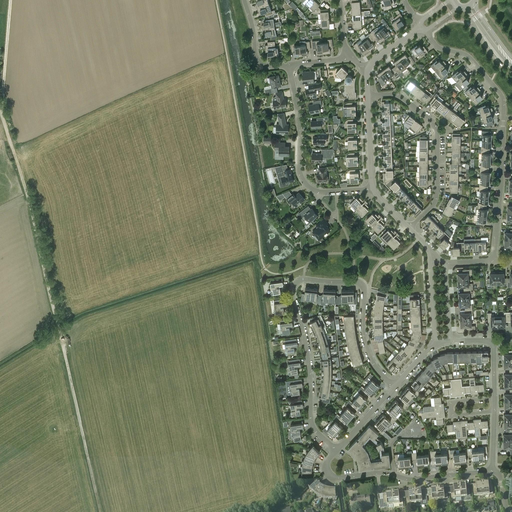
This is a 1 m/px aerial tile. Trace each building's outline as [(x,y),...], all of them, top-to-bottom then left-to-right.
[(311,13),(317,13),(321,9),(318,6),(320,5),(318,3),(320,2),(318,0),(316,0),(310,7),(314,11),(311,13)] [(358,0),(350,0),(352,3),(352,9),(360,8),(359,2),(358,0)] [(393,0),(383,0),(385,5),(382,6),(384,10),(391,8),(390,5),(395,3),(393,0)] [(266,16),(272,14),(275,13),(274,10),(271,11),(269,3),(257,7),(258,11),(260,10),(261,13),(264,12),(265,13),(266,16)] [(321,9),(317,13),(320,12),(321,19),(329,18),(328,9),(321,9)] [(394,12),(397,15),(394,18),(395,20),(391,23),(396,30),(402,26),(401,25),(404,23),(402,20),(404,19),(400,13),(397,11),(394,12)] [(272,14),(266,16),(267,21),(264,22),(264,25),(262,25),(262,29),(275,27),(272,14)] [(329,18),(321,19),(322,28),(329,28),(329,18)] [(361,19),(353,20),(354,29),(361,28),(361,19)] [(377,28),(379,30),(385,38),(391,34),(387,30),(390,28),(385,22),(377,28)] [(277,39),(275,27),(262,29),(263,32),(266,32),(266,35),(269,34),(270,39),(277,39)] [(373,31),(369,34),(374,40),(376,38),(379,42),(385,38),(379,30),(374,33),(373,31)] [(361,40),(363,42),(369,50),(374,46),(371,41),(374,40),(369,34),(361,40)] [(328,42),(322,43),(323,53),(330,52),(330,47),(333,47),(332,39),(327,40),(328,42)] [(316,54),(323,53),(322,43),(319,43),(319,40),(312,41),(313,49),(316,48),(316,54)] [(272,55),(272,56),(279,56),(278,47),(275,48),(275,41),(267,42),(267,45),(265,45),(266,52),(268,52),(269,55),(272,55)] [(305,45),(300,45),(301,55),(308,55),(307,49),(310,49),(309,41),(305,42),(305,45)] [(363,54),(369,50),(363,42),(360,44),(359,41),(353,45),(357,51),(360,50),(363,54)] [(294,56),(301,55),(300,45),(294,46),(294,43),(290,43),(290,51),(293,51),(294,56)] [(419,54),(421,56),(428,52),(424,46),(422,48),(419,45),(417,47),(416,46),(411,50),(415,56),(419,54)] [(405,54),(399,58),(405,66),(410,63),(411,65),(415,63),(411,57),(408,58),(405,54)] [(400,77),(404,74),(402,72),(407,68),(405,66),(399,58),(393,62),(397,67),(394,68),(400,77)] [(431,65),(436,71),(446,63),(443,61),(441,62),(439,60),(437,62),(436,61),(431,65)] [(448,66),(446,63),(436,71),(441,78),(443,76),(443,77),(442,78),(443,80),(448,75),(446,72),(448,70),(446,68),(448,66)] [(350,76),(349,75),(348,75),(347,73),(348,72),(341,66),(336,73),(338,74),(335,77),(341,78),(342,79),(342,78),(345,78),(345,79),(345,80),(345,79),(345,78),(345,77),(346,77),(346,76),(347,76),(348,76),(348,75),(349,75),(350,76)] [(389,78),(393,75),(397,79),(400,77),(394,68),(392,70),(389,66),(383,70),(389,78)] [(384,81),(389,78),(383,70),(377,74),(380,78),(378,80),(382,86),(386,83),(384,81)] [(452,76),(457,82),(467,74),(464,71),(462,73),(460,70),(458,72),(457,71),(452,76)] [(308,83),(314,82),(315,82),(314,71),(303,72),(304,80),(308,80),(308,83)] [(467,74),(457,82),(454,84),(459,90),(462,88),(467,84),(467,83),(469,81),(467,78),(469,77),(467,74)] [(351,76),(350,76),(349,75),(348,75),(348,76),(347,76),(346,76),(346,77),(345,77),(345,78),(345,79),(345,80),(345,81),(346,81),(346,82),(347,82),(348,83),(349,83),(349,84),(346,84),(346,93),(348,93),(349,99),(356,99),(356,92),(355,92),(354,85),(354,84),(354,83),(354,82),(355,80),(355,79),(352,79),(352,78),(352,77),(351,76)] [(270,77),(272,88),(281,86),(278,76),(270,77)] [(411,91),(416,85),(415,85),(408,79),(404,85),(411,91)] [(313,98),(317,97),(315,90),(321,88),(320,83),(311,85),(311,88),(305,89),(307,96),(312,95),(313,98)] [(418,86),(416,85),(411,91),(415,95),(422,85),(420,84),(419,86),(418,86)] [(424,87),(422,85),(415,95),(419,98),(424,91),(422,90),(422,89),(424,87)] [(465,92),(470,98),(480,90),(478,87),(476,89),(474,86),(471,88),(470,87),(465,92)] [(424,91),(419,98),(419,97),(426,103),(433,95),(426,89),(424,91)] [(482,92),(480,90),(470,98),(476,104),(481,100),(480,99),(482,97),(480,94),(482,92)] [(278,109),(278,108),(283,107),(283,108),(286,107),(285,99),(283,99),(282,91),(276,92),(276,96),(273,96),(272,98),(274,109),(278,109)] [(436,109),(442,102),(441,102),(441,103),(434,97),(429,103),(436,108),(436,109)] [(320,111),(320,112),(319,108),(320,106),(322,106),(321,100),(314,101),(314,104),(314,105),(309,106),(309,105),(310,114),(310,113),(320,111)] [(382,110),(382,114),(390,113),(389,102),(385,102),(385,101),(381,101),(382,107),(384,107),(384,110),(382,110)] [(443,104),(442,102),(436,109),(440,112),(448,103),(446,101),(444,104),(443,104)] [(344,115),(347,115),(356,114),(355,106),(352,106),(352,102),(348,103),(347,103),(346,103),(345,104),(345,105),(344,105),(344,106),(344,107),(344,115)] [(449,104),(448,103),(440,112),(444,115),(450,109),(448,107),(448,106),(449,104)] [(481,116),(493,111),(492,108),(489,109),(488,106),(485,107),(485,105),(478,108),(481,116)] [(451,110),(450,109),(444,115),(448,119),(456,109),(454,108),(452,110),(451,110)] [(457,110),(456,109),(448,119),(452,122),(458,115),(456,113),(457,110)] [(494,114),(493,111),(481,116),(484,123),(490,121),(490,119),(493,118),(492,115),(494,114)] [(393,125),(393,113),(390,113),(382,114),(382,118),(385,118),(385,122),(382,122),(382,125),(390,125),(393,125)] [(276,124),(276,133),(288,133),(288,125),(286,125),(284,114),(278,115),(280,124),(276,124)] [(411,126),(415,120),(408,114),(403,120),(411,126)] [(458,115),(452,122),(453,121),(460,127),(465,121),(457,115),(458,115)] [(311,121),(311,128),(321,127),(321,121),(324,120),(324,117),(317,118),(317,121),(311,121)] [(345,127),(348,127),(348,131),(356,131),(356,122),(353,123),(353,119),(349,119),(348,119),(347,120),(346,120),(346,121),(345,121),(345,122),(345,123),(345,127)] [(415,120),(411,126),(409,128),(414,132),(416,130),(418,132),(423,126),(415,120)] [(393,125),(390,125),(382,125),(383,125),(383,129),(384,129),(384,133),(383,133),(383,136),(394,136),(393,125)] [(482,135),(482,141),(491,141),(492,135),(489,135),(489,131),(481,131),(481,135),(482,135)] [(452,143),(460,143),(460,142),(460,133),(452,133),(452,142),(452,143)] [(320,146),(324,146),(324,140),(327,140),(327,134),(317,134),(317,137),(314,137),(314,138),(313,138),(313,141),(314,142),(314,144),(320,144),(320,146)] [(348,140),(349,148),(357,148),(357,139),(354,139),(353,136),(350,136),(349,136),(348,136),(347,137),(346,137),(346,138),(346,139),(345,139),(345,140),(348,140)] [(394,136),(383,136),(383,140),(386,140),(386,144),(383,144),(383,147),(391,147),(394,147),(394,136)] [(491,141),(482,141),(482,146),(481,146),(481,150),(488,150),(489,147),(492,147),(491,141)] [(283,155),(283,156),(289,156),(289,147),(285,147),(285,143),(275,143),(274,150),(279,150),(279,155),(283,155)] [(391,147),(383,147),(383,148),(384,148),(384,152),(386,152),(386,155),(383,155),(384,159),(392,158),(391,147)] [(329,154),(329,149),(321,149),(321,154),(312,153),(312,162),(321,162),(322,158),(324,158),(324,154),(329,154)] [(488,150),(481,150),(481,154),(482,154),(481,159),(491,160),(491,159),(492,153),(488,153),(488,150)] [(347,165),(349,165),(358,164),(357,156),(354,156),(354,153),(350,153),(349,153),(348,153),(348,154),(347,154),(347,155),(346,155),(346,156),(346,157),(347,165)] [(392,158),(384,159),(384,163),(387,163),(387,166),(384,166),(384,170),(392,169),(392,158)] [(491,160),(481,159),(481,165),(480,165),(480,169),(488,169),(488,166),(491,166),(491,160)] [(321,182),(321,181),(328,181),(327,174),(326,174),(326,168),(319,168),(319,173),(320,173),(320,174),(317,175),(317,182),(318,182),(321,182)] [(280,184),(283,183),(283,184),(284,184),(284,186),(288,184),(288,183),(294,181),(290,169),(284,171),(285,176),(278,178),(280,184)] [(347,182),(350,182),(359,181),(358,173),(355,173),(355,169),(351,169),(350,169),(350,170),(349,170),(348,170),(348,171),(347,171),(347,172),(347,173),(350,173),(350,177),(347,177),(347,182)] [(384,182),(393,179),(393,175),(392,169),(384,170),(386,170),(387,173),(383,173),(383,178),(383,179),(383,180),(384,181),(384,182)] [(488,169),(480,169),(480,172),(481,172),(481,178),(490,179),(490,178),(491,172),(488,172),(488,169)] [(428,177),(419,177),(420,177),(420,181),(418,181),(418,186),(420,186),(427,186),(427,177),(428,177)] [(490,179),(481,178),(480,184),(479,184),(479,187),(487,188),(487,185),(490,185),(490,179)] [(393,191),(399,185),(393,179),(384,182),(384,183),(385,184),(386,185),(386,186),(390,189),(393,187),(395,189),(393,191)] [(458,184),(449,183),(449,184),(450,184),(450,193),(457,193),(458,184)] [(399,185),(393,191),(396,194),(398,193),(400,195),(398,197),(400,199),(406,194),(399,186),(399,185)] [(487,188),(479,187),(479,191),(480,191),(479,197),(489,197),(490,191),(487,191),(487,188)] [(299,205),(299,203),(304,199),(299,193),(295,197),(293,194),(286,199),(291,204),(293,202),(296,207),(299,205)] [(406,205),(408,207),(414,202),(406,194),(400,199),(401,200),(401,199),(404,202),(405,201),(408,203),(406,205)] [(446,205),(453,209),(456,203),(458,204),(459,201),(451,196),(446,205)] [(350,204),(356,210),(365,200),(363,198),(361,200),(359,198),(358,199),(356,197),(354,199),(353,198),(343,198),(343,202),(348,202),(350,204)] [(489,197),(479,197),(479,202),(478,202),(477,206),(485,206),(486,203),(489,204),(489,197)] [(365,200),(356,210),(362,216),(368,210),(367,208),(368,206),(366,204),(368,203),(365,200)] [(416,200),(414,202),(408,207),(409,208),(409,207),(412,210),(413,208),(416,211),(414,213),(416,215),(422,210),(420,207),(421,206),(416,200)] [(449,217),(453,209),(446,205),(442,213),(449,217)] [(485,206),(477,206),(477,209),(476,209),(475,215),(487,216),(488,210),(485,210),(485,206)] [(314,219),(314,218),(317,215),(312,208),(308,211),(306,208),(299,213),(304,220),(305,220),(307,219),(310,222),(314,219)] [(366,220),(372,226),(381,217),(379,214),(377,216),(375,214),(374,215),(372,214),(366,220)] [(428,227),(430,229),(436,223),(428,215),(422,221),(425,224),(427,222),(430,225),(428,227)] [(487,216),(475,215),(474,220),(476,221),(476,224),(483,225),(484,222),(487,222),(487,216)] [(384,219),(381,217),(372,226),(378,232),(384,226),(383,224),(384,223),(382,221),(384,219)] [(328,234),(328,232),(330,231),(325,225),(328,223),(324,219),(316,225),(318,227),(313,232),(319,240),(323,236),(325,236),(328,234)] [(436,223),(430,229),(433,232),(435,230),(438,233),(436,235),(438,237),(444,231),(436,223)] [(382,236),(388,242),(397,233),(395,230),(393,232),(391,230),(390,231),(388,230),(382,236)] [(444,231),(438,237),(438,238),(439,239),(440,239),(440,240),(441,242),(440,242),(444,247),(448,242),(446,240),(450,237),(444,231)] [(400,235),(397,233),(388,242),(394,248),(400,242),(398,240),(400,239),(398,237),(400,235)] [(475,239),(476,250),(479,250),(479,251),(486,251),(486,238),(475,239)] [(464,242),(464,251),(465,251),(465,250),(469,250),(468,248),(472,248),(472,250),(476,250),(475,239),(475,242),(464,242)] [(463,251),(464,251),(464,242),(456,242),(456,247),(453,247),(453,253),(459,253),(459,252),(460,251),(461,251),(462,251),(463,251)] [(458,280),(468,280),(468,275),(472,275),(472,269),(464,270),(464,273),(458,273),(458,280)] [(491,283),(497,283),(497,273),(490,273),(490,279),(487,279),(487,288),(491,287),(491,283)] [(501,286),(507,286),(507,279),(504,279),(504,273),(497,273),(497,283),(501,283),(501,286)] [(465,286),(465,290),(471,289),(471,283),(468,283),(468,280),(458,280),(459,287),(465,286)] [(272,294),(281,293),(280,286),(283,285),(283,281),(270,283),(271,289),(271,294),(272,294)] [(304,298),(310,299),(312,289),(305,288),(305,294),(302,294),(301,301),(304,301),(304,298)] [(314,303),(319,303),(320,296),(317,296),(318,289),(312,289),(310,299),(314,299),(314,303)] [(459,293),(459,300),(469,299),(469,293),(471,293),(471,289),(465,290),(465,293),(459,293)] [(323,296),(320,296),(319,303),(323,303),(323,300),(329,300),(329,290),(323,290),(323,296)] [(335,304),(338,304),(338,297),(335,297),(336,290),(329,290),(329,300),(332,300),(333,304),(335,304)] [(342,297),(338,297),(338,304),(342,304),(342,300),(348,300),(348,290),(341,290),(342,297)] [(354,290),(348,290),(348,300),(354,300),(354,304),(357,304),(357,296),(354,296),(354,290)] [(376,300),(384,301),(385,297),(387,298),(388,294),(382,292),(382,295),(377,294),(376,300)] [(410,305),(420,304),(419,298),(415,298),(415,295),(409,296),(410,305)] [(274,300),(274,303),(275,310),(274,314),(276,314),(284,313),(283,306),(287,305),(286,299),(274,300)] [(466,306),(466,310),(472,309),(472,303),(470,303),(469,299),(459,300),(460,307),(466,306)] [(460,313),(461,320),(471,319),(470,315),(473,315),(472,309),(466,310),(466,313),(460,313)] [(504,316),(498,317),(498,327),(505,326),(505,320),(508,320),(508,312),(504,312),(504,316)] [(491,327),(498,327),(498,317),(494,317),(494,315),(491,315),(491,313),(488,313),(488,321),(491,321),(491,327)] [(309,323),(312,327),(321,324),(319,321),(322,319),(320,315),(318,315),(313,318),(314,320),(309,323)] [(282,334),(290,333),(289,326),(293,325),(292,318),(280,320),(281,329),(280,334),(282,334)] [(471,326),(471,319),(461,320),(461,327),(467,326),(467,330),(475,329),(475,326),(471,326)] [(324,322),(321,324),(312,327),(314,332),(323,329),(326,328),(324,322)] [(314,332),(315,337),(325,334),(323,329),(314,332)] [(383,333),(374,334),(375,340),(376,339),(377,342),(383,341),(382,338),(384,338),(383,333)] [(410,339),(419,342),(420,335),(421,335),(411,334),(411,339),(410,339)] [(284,340),(285,343),(286,350),(285,354),(286,354),(295,353),(294,346),(297,345),(297,338),(284,340)] [(407,344),(415,349),(418,342),(419,343),(419,342),(410,339),(408,344),(407,344)] [(415,349),(407,344),(404,349),(402,348),(410,355),(414,349),(415,349)] [(410,355),(402,348),(398,352),(406,359),(409,354),(410,355)] [(398,352),(394,356),(402,363),(406,359),(398,352)] [(438,355),(438,356),(442,365),(442,364),(447,362),(445,353),(445,354),(438,355)] [(394,356),(391,361),(398,367),(402,363),(394,356)] [(432,360),(431,360),(438,368),(437,367),(442,365),(438,356),(438,357),(432,360)] [(288,360),(288,363),(289,370),(288,374),(290,374),(298,373),(297,366),(301,365),(300,359),(288,360)] [(426,365),(426,366),(434,373),(433,371),(438,368),(431,360),(432,361),(426,365)] [(394,372),(398,367),(391,361),(386,365),(394,372)] [(427,366),(423,371),(430,377),(434,373),(426,366),(427,366)] [(423,371),(419,375),(426,382),(430,377),(423,371)] [(368,384),(376,391),(380,386),(375,382),(377,380),(370,373),(368,376),(369,378),(366,382),(368,384)] [(419,375),(415,379),(423,386),(426,382),(419,375)] [(469,378),(471,395),(478,394),(478,392),(484,391),(484,384),(475,385),(475,377),(469,378)] [(461,379),(456,379),(457,396),(464,395),(464,393),(470,392),(471,395),(469,378),(470,385),(462,386),(461,379)] [(286,381),(286,382),(287,386),(290,385),(290,388),(290,390),(291,390),(291,395),(300,393),(299,386),(303,386),(302,379),(286,381)] [(418,390),(423,386),(415,379),(411,384),(418,390)] [(450,397),(457,396),(456,379),(450,380),(451,387),(443,388),(443,395),(450,395),(450,397)] [(362,386),(359,389),(365,393),(367,391),(371,395),(376,391),(368,384),(364,388),(362,386)] [(404,391),(411,398),(415,393),(418,396),(420,393),(414,388),(412,391),(408,386),(404,391)] [(360,393),(356,398),(363,405),(367,400),(363,396),(365,393),(359,389),(357,391),(360,393)] [(329,397),(330,392),(320,390),(319,396),(319,398),(322,399),(322,402),(329,402),(330,398),(329,397)] [(404,400),(402,402),(408,407),(410,404),(407,402),(411,398),(404,391),(399,396),(404,400)] [(421,413),(444,410),(444,403),(441,403),(441,397),(431,398),(432,405),(435,406),(423,407),(423,408),(423,412),(421,412),(421,413)] [(349,400),(347,402),(352,407),(355,405),(359,409),(363,405),(356,398),(352,402),(349,400)] [(294,401),(294,404),(290,405),(291,411),(291,415),(292,415),(301,414),(300,407),(303,406),(302,400),(294,401)] [(395,400),(391,405),(399,411),(403,407),(405,409),(408,407),(402,402),(400,404),(395,400)] [(347,407),(343,412),(351,418),(355,414),(350,410),(352,407),(347,402),(345,405),(347,407)] [(392,414),(390,416),(395,421),(397,418),(395,416),(399,411),(391,405),(387,409),(392,414)] [(445,417),(444,410),(421,413),(422,415),(422,418),(423,420),(426,418),(436,417),(437,425),(444,424),(443,418),(445,417)] [(337,414),(335,416),(340,421),(342,419),(347,423),(347,422),(350,421),(349,420),(351,418),(343,412),(339,416),(337,414)] [(383,414),(379,419),(386,425),(390,421),(393,423),(395,421),(390,416),(388,418),(383,414)] [(338,423),(340,421),(335,416),(332,419),(328,423),(331,425),(339,432),(340,430),(341,431),(342,428),(343,428),(338,423)] [(382,430),(386,425),(379,419),(375,423),(379,427),(377,430),(383,435),(385,432),(382,430)] [(474,420),(475,436),(481,436),(480,428),(488,427),(487,420),(481,421),(481,419),(474,420)] [(467,420),(460,421),(462,438),(467,437),(466,430),(469,429),(469,432),(475,432),(475,436),(474,420),(473,420),(474,422),(467,422),(467,420)] [(456,438),(462,438),(460,421),(453,422),(453,424),(447,425),(447,432),(456,431),(456,438)] [(292,436),(301,435),(300,428),(303,427),(303,423),(290,425),(291,432),(291,436),(292,436)] [(339,432),(331,425),(327,430),(325,428),(322,430),(328,435),(330,433),(334,437),(335,436),(337,435),(337,434),(339,432)] [(369,425),(358,437),(360,439),(358,440),(357,439),(348,448),(351,451),(353,450),(354,451),(356,453),(354,454),(357,457),(358,461),(360,460),(360,462),(361,464),(359,465),(359,469),(372,467),(371,465),(374,465),(374,467),(390,465),(389,453),(385,453),(384,446),(381,441),(376,436),(379,433),(369,425)] [(308,450),(316,456),(317,456),(317,454),(318,453),(320,452),(313,445),(311,446),(310,447),(309,449),(308,450)] [(477,447),(477,448),(479,461),(485,460),(484,454),(487,453),(487,446),(477,447)] [(469,455),(468,448),(465,449),(465,452),(459,453),(460,463),(467,462),(466,456),(469,455)] [(472,448),(468,448),(469,455),(472,455),(473,461),(479,461),(477,448),(472,448)] [(451,457),(450,450),(450,449),(446,450),(447,453),(441,454),(442,464),(448,463),(447,457),(451,457)] [(305,456),(304,457),(314,461),(314,459),(315,459),(315,457),(316,456),(308,450),(307,452),(306,453),(305,455),(305,456)] [(450,450),(451,457),(454,457),(454,463),(460,463),(459,453),(457,453),(455,450),(450,450)] [(432,458),(431,451),(428,451),(428,454),(422,455),(423,465),(430,464),(429,458),(432,458)] [(431,451),(432,458),(432,459),(435,458),(436,464),(442,464),(441,454),(441,451),(437,452),(436,451),(431,451)] [(416,452),(413,453),(414,460),(417,460),(417,466),(423,465),(422,455),(417,456),(416,452)] [(414,460),(413,453),(408,453),(407,457),(404,457),(405,467),(411,466),(411,460),(414,460)] [(399,468),(405,467),(404,457),(398,458),(398,454),(394,455),(395,462),(398,461),(399,468)] [(303,463),(302,464),(312,465),(313,464),(313,463),(313,462),(314,461),(304,457),(304,458),(303,459),(303,460),(303,462),(303,463)] [(314,494),(315,495),(321,486),(320,486),(318,485),(317,484),(317,483),(310,490),(311,491),(312,492),(313,494),(314,494)] [(481,484),(473,485),(474,496),(493,494),(492,483),(483,484),(483,483),(482,483),(481,483),(481,484)] [(458,486),(458,487),(458,488),(460,488),(461,498),(470,497),(470,492),(472,492),(471,485),(461,486),(460,486),(460,485),(459,485),(459,486),(458,486)] [(321,487),(321,486),(315,495),(317,496),(318,497),(320,497),(322,498),(325,489),(324,488),(323,488),(321,487)] [(458,487),(448,488),(449,494),(451,494),(451,499),(461,498),(460,488),(458,488),(458,487)] [(436,489),(436,490),(437,490),(438,500),(448,499),(447,494),(449,494),(448,488),(439,489),(438,489),(438,488),(437,488),(436,488),(436,489)] [(327,489),(325,489),(322,498),(323,499),(325,499),(327,500),(329,500),(330,490),(329,490),(328,490),(327,489)] [(436,489),(426,490),(427,497),(428,496),(429,501),(438,500),(437,490),(436,490),(436,489)] [(413,491),(413,492),(414,493),(415,493),(416,503),(425,502),(425,497),(427,497),(426,490),(416,491),(416,490),(415,490),(414,490),(414,491),(413,491)] [(391,494),(391,495),(392,495),(393,505),(403,504),(402,499),(404,499),(404,493),(394,494),(394,493),(393,493),(392,492),(392,493),(391,493),(391,494)] [(413,492),(404,493),(404,499),(406,499),(407,507),(411,506),(411,503),(416,503),(415,493),(414,493),(413,492)] [(357,501),(358,506),(370,504),(369,496),(357,498),(357,494),(353,495),(353,501),(357,501)] [(387,506),(393,505),(392,495),(391,495),(391,494),(378,495),(380,509),(388,508),(387,506)]
